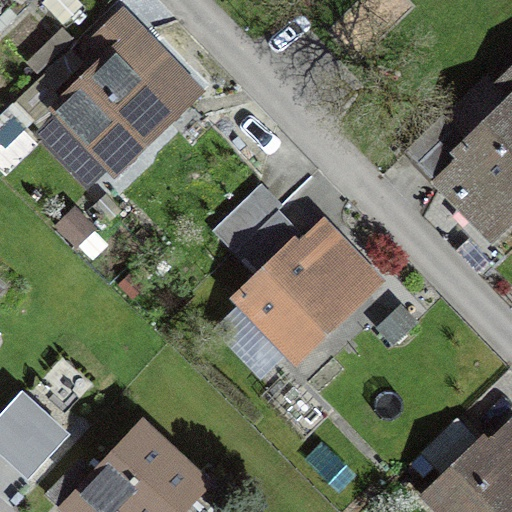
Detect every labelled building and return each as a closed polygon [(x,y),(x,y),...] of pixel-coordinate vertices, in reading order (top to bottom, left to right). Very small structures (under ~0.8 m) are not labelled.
[(108,60),(60,107),(119,167),(198,89),(119,9),(87,39),(108,60)] [(444,118),(406,153),(483,236),(511,208),(511,75),(499,87),(511,101),(466,142),(444,118)] [(257,189),(210,229),(231,254),(278,214),(257,189)] [(322,225),(242,298),(294,354),(374,281),(322,225)] [(421,451),(440,471),(477,436),(457,416),(421,451)] [(511,511),(511,425),(434,494),(449,511),(511,511)] [(82,457),(51,491),(74,511),(171,511),(199,482),(142,430),(102,474),(82,457)]
